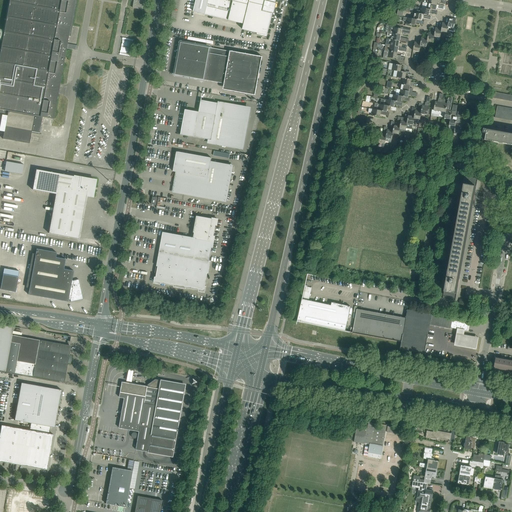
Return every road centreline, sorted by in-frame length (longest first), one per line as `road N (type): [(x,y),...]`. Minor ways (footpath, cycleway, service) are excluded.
road 1 (secondary): [(265,349),(343,0)]
road 2 (secondary): [(321,0),(237,346)]
road 3 (tertiary): [(99,323),(158,0)]
road 4 (tertiary): [(259,373),(473,407)]
road 5 (tertiary): [(476,393),(265,349)]
road 6 (unclassified): [(68,491),(98,334)]
road 7 (secondary): [(233,365),(200,511)]
road 8 (residential): [(511,201),(486,196),(470,289),(494,296)]
road 9 (secondary): [(229,511),(259,373)]
road 10 (tertiary): [(237,346),(99,323)]
road 11 (tertiary): [(98,334),(233,365)]
